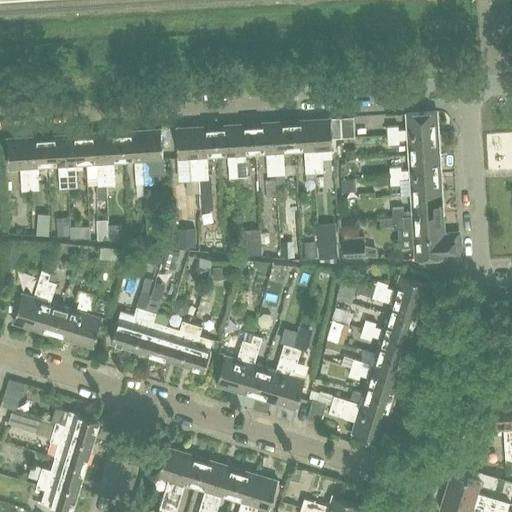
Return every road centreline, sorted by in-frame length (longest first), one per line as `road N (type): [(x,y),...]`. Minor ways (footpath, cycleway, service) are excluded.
road 1 (residential): [(0,114),(468,86)]
road 2 (residential): [(419,480),(144,398)]
road 3 (residential): [(458,342),(479,274),(468,86)]
road 4 (residential): [(144,398),(0,356)]
road 5 (residential): [(419,480),(458,342)]
